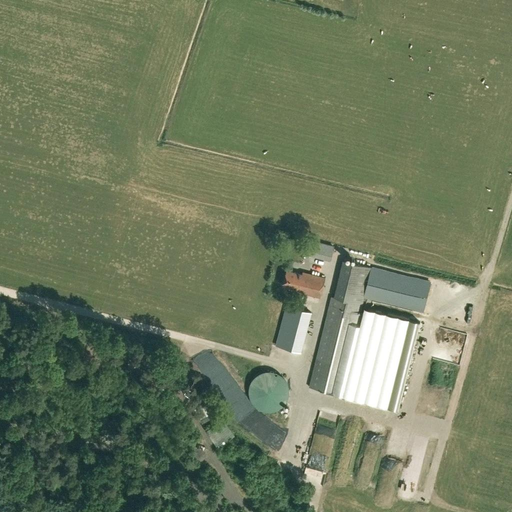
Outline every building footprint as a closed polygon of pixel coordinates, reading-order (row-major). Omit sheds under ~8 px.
[(332,296),(310,387),(398,409),(420,321),(364,307),(363,313),(360,312),(371,266),(344,259),(335,297),(332,296)] [(372,267),(365,296),(423,310),(430,281),(372,267)] [(287,269),(283,285),(299,288),(298,290),(321,296),(326,276),(303,271),(303,273),(287,269)] [(243,390),(231,397),(235,404),(247,397),(243,390)] [(204,455),(199,457),(202,464),(207,462),(204,455)]
